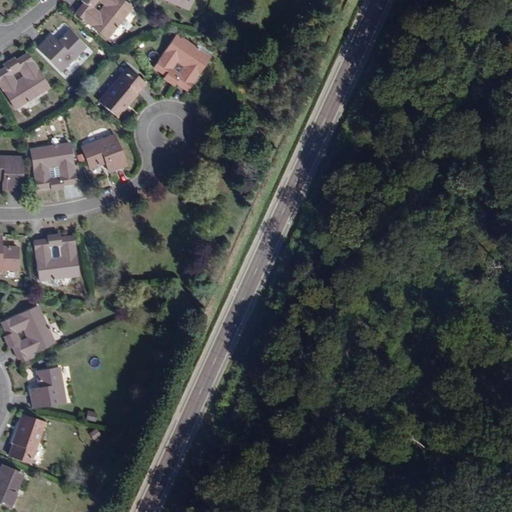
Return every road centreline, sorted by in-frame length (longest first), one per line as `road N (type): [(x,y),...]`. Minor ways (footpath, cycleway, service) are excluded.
road 1 (primary): [(378,0),(145,511)]
road 2 (residential): [(171,133),(150,179),(130,192),(58,211),(0,214)]
